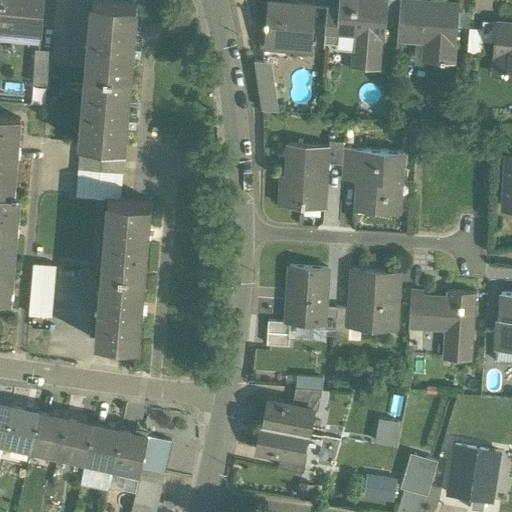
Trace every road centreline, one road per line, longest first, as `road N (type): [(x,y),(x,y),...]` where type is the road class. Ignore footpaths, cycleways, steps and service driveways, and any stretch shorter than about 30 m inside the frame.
road 1 (residential): [(239,235),(217,0)]
road 2 (residential): [(239,235),(473,247)]
road 3 (residential): [(227,403),(0,366)]
road 4 (residential): [(227,403),(239,235)]
